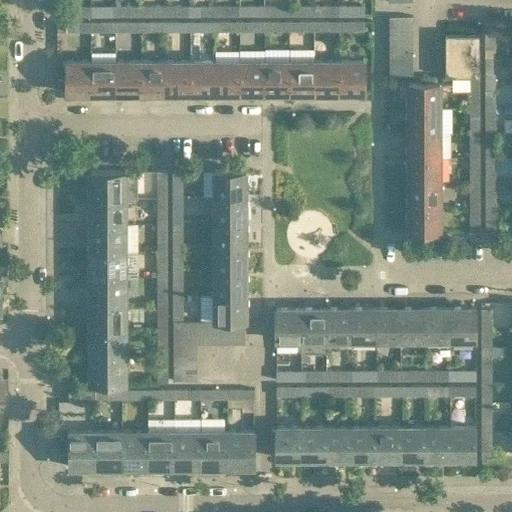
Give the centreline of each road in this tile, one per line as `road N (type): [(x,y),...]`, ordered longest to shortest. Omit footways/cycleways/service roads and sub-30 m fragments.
road 1 (residential): [(42,501),(511,503)]
road 2 (residential): [(377,273),(377,106),(265,105),(266,125)]
road 3 (residential): [(266,125),(268,274),(377,273)]
road 4 (residential): [(266,125),(27,122)]
road 5 (residential): [(26,344),(27,122)]
road 6 (residential): [(42,501),(28,481),(26,344)]
road 7 (residential): [(377,273),(511,273)]
road 8 (residential): [(27,122),(27,0)]
